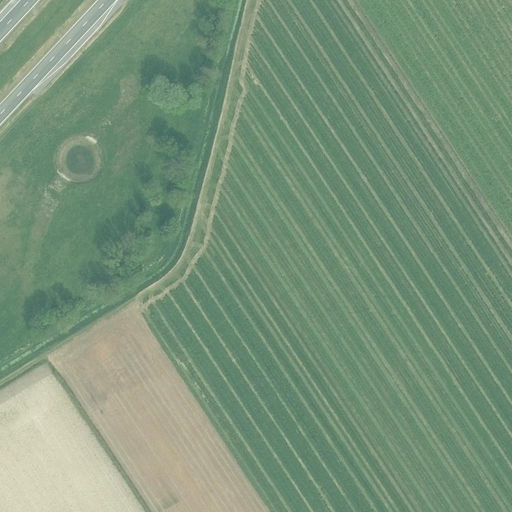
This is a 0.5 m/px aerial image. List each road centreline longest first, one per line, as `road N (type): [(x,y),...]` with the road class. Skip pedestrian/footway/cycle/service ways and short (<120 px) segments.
road 1 (track): [(0,380),(175,271),(229,89)]
road 2 (trunk): [(0,114),(107,0)]
